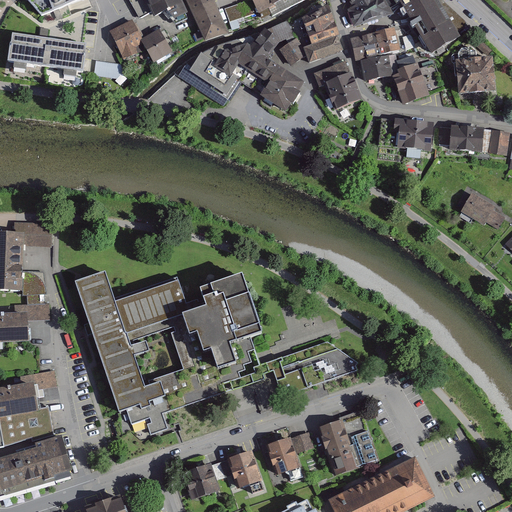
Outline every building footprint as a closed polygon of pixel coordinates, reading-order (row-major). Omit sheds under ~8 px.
[(83,0),(28,0),(41,16),(83,0)] [(130,0),(140,18),(151,13),(145,0),(130,0)] [(187,13),(181,0),(146,0),(154,17),(164,12),(176,23),(187,19),(184,14),(187,13)] [(186,0),(200,31),(194,35),(197,42),(204,39),(205,42),(227,32),(213,0),(186,0)] [(252,0),(259,15),(277,7),(278,5),(289,0),(252,0)] [(390,8),(385,0),(372,0),(353,6),(346,9),(348,16),(352,28),(393,14),(390,8)] [(385,0),(390,8),(401,2),(399,0),(385,0)] [(441,0),(399,0),(401,2),(419,31),(416,33),(419,39),(423,37),(432,55),(460,38),(459,33),(466,29),(467,22),(441,0)] [(249,1),(224,9),(229,23),(254,14),(249,1)] [(340,35),(328,6),(303,18),(312,44),(340,35)] [(141,45),(143,44),(145,43),(144,41),(142,36),(140,38),(131,21),(110,32),(125,60),(144,50),(141,45)] [(294,36),(287,22),(265,29),(250,46),(253,58),(263,55),(268,58),(279,43),(294,36)] [(401,50),(395,27),(373,32),(378,55),(401,50)] [(159,32),(144,41),(145,43),(143,44),(154,62),(170,52),(159,32)] [(378,55),(373,32),(350,37),(355,60),(378,55)] [(87,45),(10,34),(6,63),(12,64),(11,70),(33,73),(34,66),(56,69),(57,77),(74,79),(75,72),(83,74),(87,45)] [(312,45),(304,48),(307,56),(309,63),(344,52),(339,37),(312,45)] [(307,56),(297,39),(280,49),(291,66),(307,56)] [(492,50),(484,41),(478,47),(487,56),(492,50)] [(250,46),(248,43),(225,50),(215,66),(231,77),(240,65),(267,84),(261,95),(286,112),(305,82),(263,55),(253,58),(250,46)] [(215,66),(225,50),(219,46),(202,53),(191,70),(185,67),(180,76),(225,105),(240,82),(261,95),(267,84),(240,65),(231,77),(215,66)] [(459,54),(453,55),(455,76),(458,76),(460,93),(496,91),(491,57),(477,58),(476,51),(472,48),(462,49),(459,54)] [(414,58),(413,56),(397,62),(400,69),(398,70),(399,74),(392,76),(403,106),(430,96),(428,92),(419,68),(416,58),(414,58)] [(389,57),(362,62),(366,81),(393,76),(389,57)] [(129,66),(95,61),(93,80),(127,85),(129,66)] [(353,81),(346,62),(323,71),(330,90),(353,81)] [(436,64),(419,68),(428,92),(444,88),(436,64)] [(361,100),(353,81),(330,90),(338,109),(361,100)] [(395,120),(381,119),(379,144),(397,146),(398,133),(394,133),(395,120)] [(395,120),(394,133),(398,133),(397,146),(397,150),(432,153),(435,123),(395,119),(395,120)] [(450,150),(478,153),(481,130),(452,127),(452,129),(450,146),(450,150)] [(452,129),(437,128),(435,144),(450,146),(452,129)] [(481,130),(478,153),(507,156),(509,133),(481,130)] [(495,207),(473,193),(462,212),(483,225),(486,223),(499,230),(506,218),(494,211),(495,207)] [(53,224),(27,223),(27,235),(0,234),(0,291),(22,292),(28,305),(46,304),(45,285),(43,273),(35,272),(24,272),(24,248),(52,249),(53,224)] [(216,301),(201,306),(192,281),(128,303),(118,274),(77,288),(87,316),(92,331),(96,343),(124,422),(133,419),(136,428),(151,423),(157,441),(178,434),(173,416),(233,396),(230,389),(239,386),(248,383),(246,376),(258,372),(258,369),(254,352),(261,350),(285,339),(263,277),(213,294),(216,301)] [(25,313),(0,314),(0,349),(3,350),(3,344),(29,343),(29,323),(50,321),(50,305),(24,306),(25,313)] [(335,345),(302,357),(314,391),(367,373),(366,366),(335,345)] [(32,382),(0,388),(0,449),(34,443),(35,439),(53,433),(49,407),(40,409),(35,392),(60,389),(57,373),(31,376),(32,382)] [(365,411),(318,427),(335,479),(366,468),(363,460),(379,455),(365,411)] [(314,432),(269,446),(279,482),(292,478),(294,486),(310,481),(304,457),(320,452),(314,432)] [(37,449),(0,458),(0,497),(54,481),(56,484),(71,480),(72,477),(73,474),(61,436),(36,445),(37,449)] [(259,452),(228,462),(239,497),(252,493),(255,501),(273,495),(259,452)] [(419,461),(336,502),(341,511),(421,511),(440,503),(419,461)] [(218,464),(183,475),(192,506),(228,495),(218,464)] [(107,504),(92,508),(92,511),(134,511),(131,498),(122,500),(121,496),(106,500),(107,504)] [(320,511),(319,509),(312,511),(307,501),(284,511),(320,511)]
